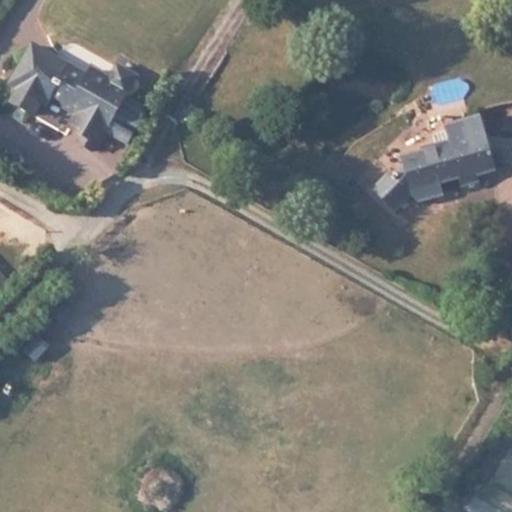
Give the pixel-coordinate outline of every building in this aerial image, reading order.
[(34,49),(13,87),(21,92),(13,105),(36,118),(44,105),(50,108),(56,99),(65,104),(67,111),(74,109),(81,113),(79,117),(71,130),(84,138),(80,145),(94,153),(98,145),(99,146),(107,133),(126,99),(130,92),(137,79),(119,69),(112,82),(93,72),(89,78),(70,68),(57,61),(34,49)] [(107,133),(129,146),(148,111),(126,99),(107,133)] [(67,111),(79,117),(81,113),(74,109),(67,111)] [(441,130),(444,141),(445,141),(463,136),(482,130),(476,111),(439,122),(441,130)] [(368,189),(391,212),(408,194),(415,201),(432,196),(428,183),(436,181),(454,175),(458,189),(476,184),(473,175),(492,171),(489,159),(483,134),(482,130),(463,136),(445,141),(444,141),(434,144),(416,149),(396,155),(398,163),(401,172),(394,179),(388,173),(385,171),(368,189)] [(416,146),(416,149),(434,144),(444,141),(441,130),(429,134),(431,142),(416,146)] [(511,137),(483,134),(489,159),(511,159),(511,137)] [(398,163),(388,173),(394,179),(401,172),(398,163)] [(436,181),(428,183),(432,196),(440,194),(436,181)] [(0,294),(10,285),(0,275),(0,294)]
